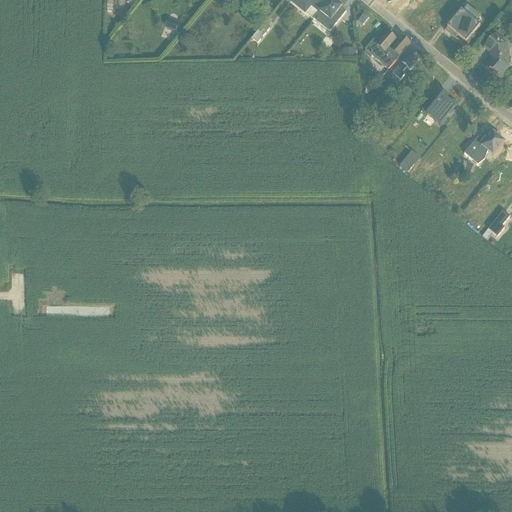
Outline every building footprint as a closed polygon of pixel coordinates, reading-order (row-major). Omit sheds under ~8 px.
[(332,23),(344,8),(333,0),(290,0),(290,1),(305,13),(311,6),(332,23)] [(370,15),(362,24),(370,31),(378,22),(370,15)] [(364,51),(387,71),(411,43),(388,24),(364,51)] [(273,26),(260,43),(266,48),(279,31),(273,26)] [(486,70),(501,79),(508,67),(508,45),(492,34),(483,47),(488,52),(490,62),(486,70)] [(411,72),(423,58),(412,49),(400,63),(411,72)] [(436,103),(431,99),(421,112),(440,127),(457,105),(443,94),(436,103)] [(489,165),(506,143),(489,130),(472,152),(489,165)]
